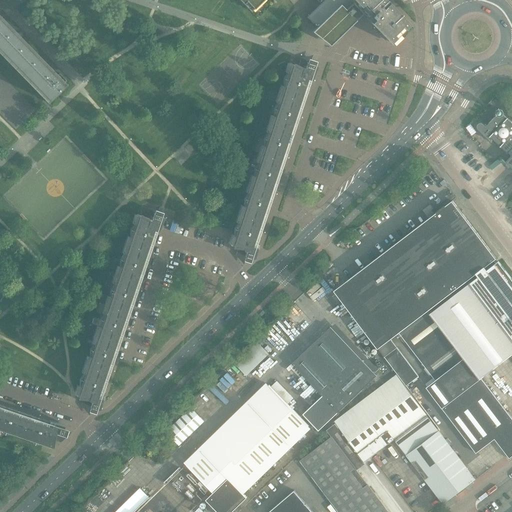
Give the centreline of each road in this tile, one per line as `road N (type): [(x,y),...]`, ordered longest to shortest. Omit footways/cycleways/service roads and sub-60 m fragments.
road 1 (residential): [(313,230),(290,201),(347,31),(379,0)]
road 2 (residential): [(129,357),(169,240),(227,259),(252,288)]
road 3 (secondary): [(100,436),(252,288)]
road 4 (secondary): [(434,0),(438,69),(405,142)]
road 5 (unclassified): [(511,245),(423,127)]
road 6 (secondary): [(313,230),(405,142)]
